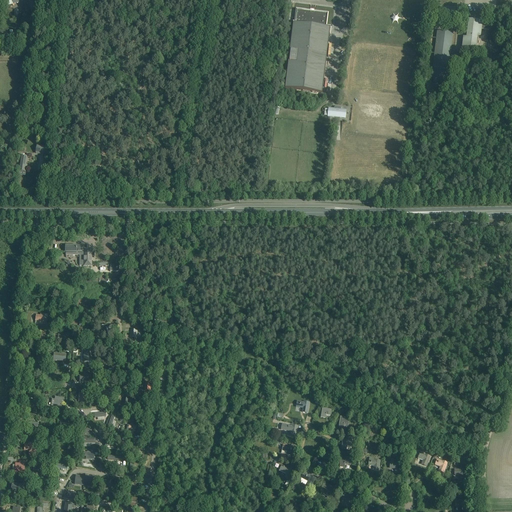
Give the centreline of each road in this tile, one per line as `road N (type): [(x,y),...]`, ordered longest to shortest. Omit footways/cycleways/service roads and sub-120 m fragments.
road 1 (primary): [(0,211),(398,212)]
road 2 (unclassified): [(482,511),(484,446),(511,376)]
